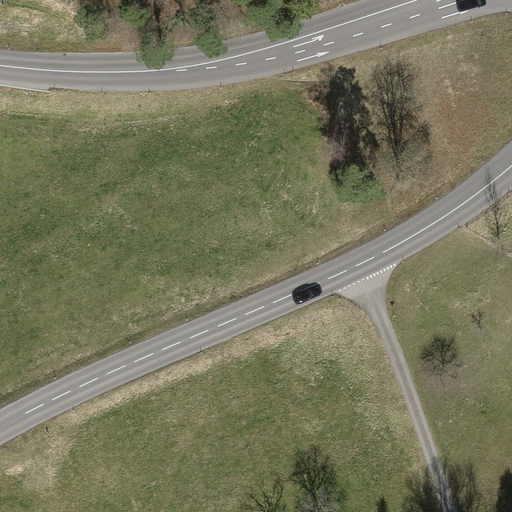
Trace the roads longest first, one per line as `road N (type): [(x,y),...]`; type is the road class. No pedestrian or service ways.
road 1 (secondary): [(511,165),(460,208),(362,266),(0,429)]
road 2 (secondary): [(0,67),(60,74),(191,69),(439,0)]
road 3 (track): [(452,511),(362,266)]
